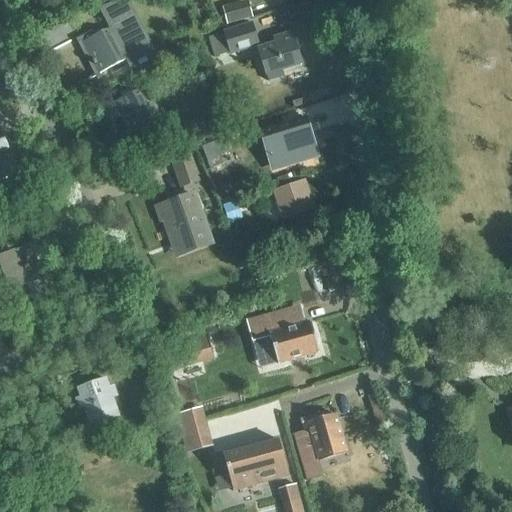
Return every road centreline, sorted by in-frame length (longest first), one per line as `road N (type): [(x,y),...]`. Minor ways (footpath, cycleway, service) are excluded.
road 1 (residential): [(424,511),(384,357),(354,0)]
road 2 (residential): [(0,366),(98,327),(111,303),(81,192),(0,37)]
